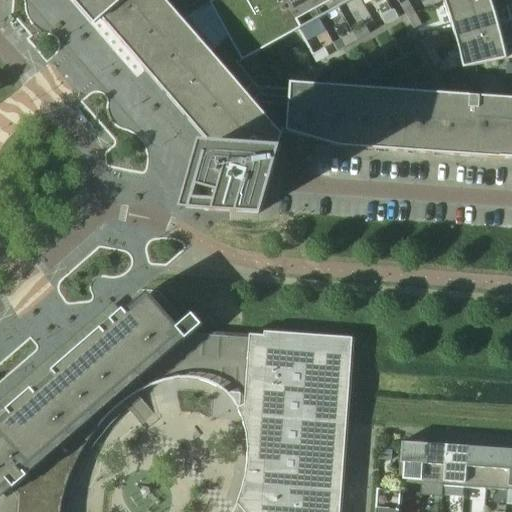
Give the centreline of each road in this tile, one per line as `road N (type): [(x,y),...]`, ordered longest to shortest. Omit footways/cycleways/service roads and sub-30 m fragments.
road 1 (residential): [(0,304),(89,226),(95,156),(0,43)]
road 2 (residential): [(280,145),(295,166),(292,185),(511,198)]
